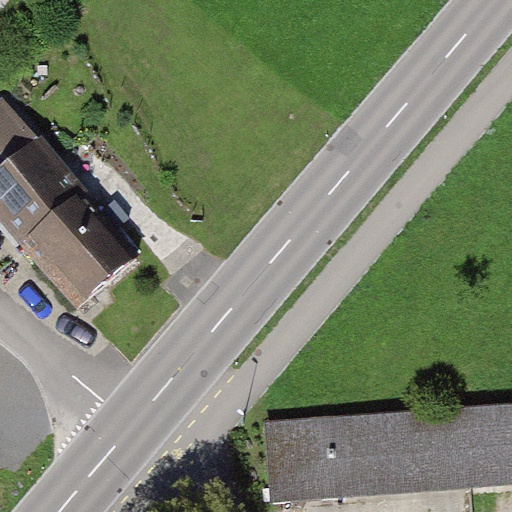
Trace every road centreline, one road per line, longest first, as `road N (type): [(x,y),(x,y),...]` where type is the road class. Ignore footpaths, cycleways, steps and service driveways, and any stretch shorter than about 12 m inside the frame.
road 1 (primary): [(132,427),(496,0)]
road 2 (residential): [(0,316),(132,427)]
